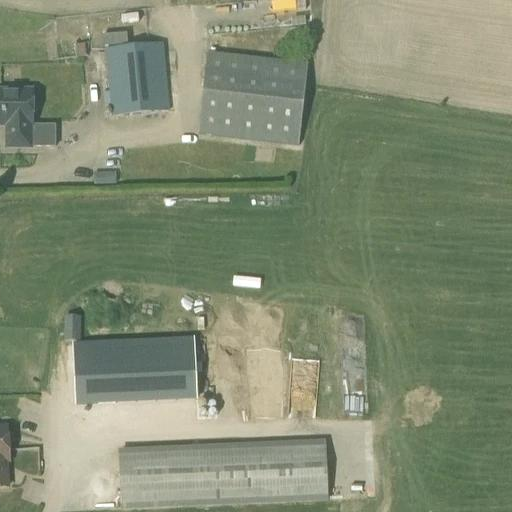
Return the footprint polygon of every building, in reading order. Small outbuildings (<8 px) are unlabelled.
[(247,13),(214,16),(215,35),(248,33),(247,13)] [(168,113),(162,46),(104,51),(108,91),(105,91),(105,94),(102,94),(103,108),(110,107),(111,119),(168,113)] [(297,148),(307,66),(206,54),(197,137),(297,148)] [(30,150),(30,128),(31,128),(31,92),(0,91),(0,127),(6,128),(6,150),(30,150)] [(122,421),(114,317),(81,319),(81,318),(63,318),(63,343),(81,343),(81,344),(59,346),(61,365),(59,366),(62,413),(83,411),(84,424),(122,421)] [(301,408),(301,395),(312,395),(313,358),(292,358),(291,408),(301,408)] [(283,420),(286,371),(257,369),(253,417),(283,420)] [(0,488),(7,488),(5,462),(9,462),(6,428),(0,428),(0,488)] [(120,511),(327,502),(325,443),(118,452),(120,511)]
